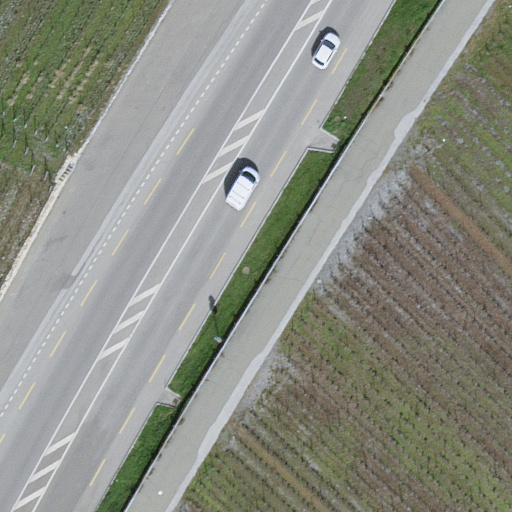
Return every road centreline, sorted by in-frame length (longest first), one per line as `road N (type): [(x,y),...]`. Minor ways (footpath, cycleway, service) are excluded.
road 1 (track): [(471,0),(333,211),(157,511)]
road 2 (primary): [(56,511),(358,0)]
road 3 (primary): [(289,0),(0,486)]
